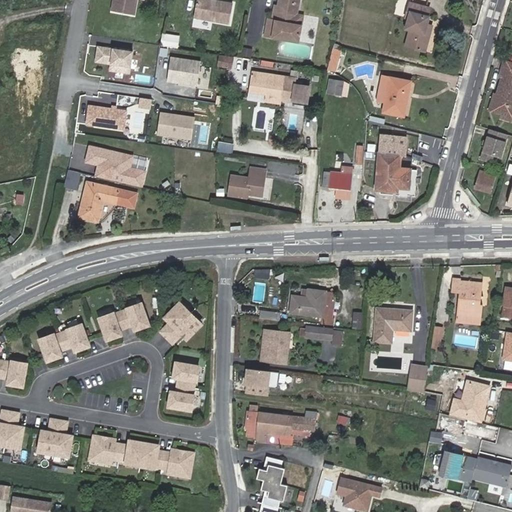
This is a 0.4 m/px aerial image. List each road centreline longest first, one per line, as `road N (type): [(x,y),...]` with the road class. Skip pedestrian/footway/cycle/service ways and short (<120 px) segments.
road 1 (residential): [(438,237),(502,0)]
road 2 (secondary): [(225,245),(123,259),(31,286),(0,305)]
road 3 (secondary): [(438,237),(225,245)]
road 4 (residential): [(153,424),(159,362),(144,349),(47,382),(38,405)]
road 5 (residential): [(225,245),(222,436)]
